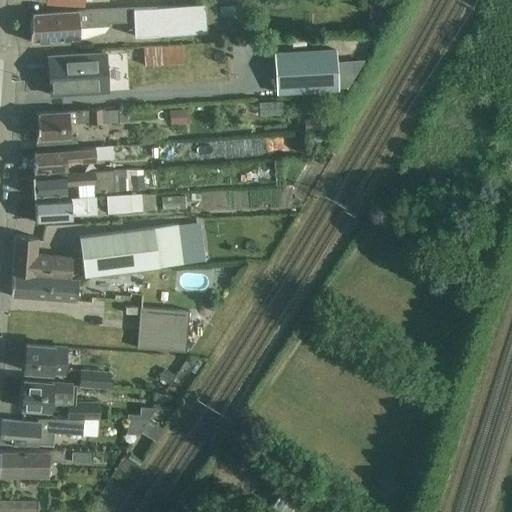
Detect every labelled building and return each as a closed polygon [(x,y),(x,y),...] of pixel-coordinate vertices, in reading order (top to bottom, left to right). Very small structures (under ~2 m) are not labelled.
[(210,0),(211,16),(234,15),(233,0),(210,0)] [(134,11),(117,11),(32,15),(30,43),(79,40),(78,28),(110,27),(110,25),(134,24),(135,38),(207,34),(206,6),(134,11)] [(366,32),(386,33),(386,13),(367,12),(366,32)] [(160,47),(124,50),(125,67),(161,66),(160,47)] [(335,50),(275,54),(278,94),(337,90),(335,50)] [(106,53),(47,56),(50,96),(108,93),(106,53)] [(118,124),(117,110),(103,111),(103,110),(89,111),(89,124),(89,126),(118,124)] [(69,112),(37,114),(34,141),(36,141),(35,152),(63,150),(64,150),(63,139),(70,139),(69,125),(89,124),(89,111),(69,112)] [(112,159),(111,149),(111,147),(63,150),(35,152),(33,153),(32,173),(66,170),(66,161),(79,160),(79,161),(112,159)] [(127,171),(104,172),(33,177),(34,197),(66,195),(66,187),(93,185),(93,193),(127,192),(127,171)] [(142,212),(141,195),(141,194),(107,197),(108,214),(142,212)] [(96,215),(95,197),(34,201),(34,223),(71,221),(71,216),(96,215)] [(179,225),(155,228),(80,238),(85,277),(184,264),(179,225)] [(36,257),(37,239),(14,237),(11,274),(70,278),(71,259),(36,257)] [(75,302),(77,279),(70,278),(11,274),(9,297),(75,302)] [(187,354),(190,313),(141,309),(138,350),(187,354)] [(25,371),(64,374),(66,348),(26,345),(25,371)] [(78,385),(108,387),(109,371),(79,369),(78,385)] [(70,401),(71,385),(24,381),(22,408),(50,410),(50,400),(70,401)] [(67,404),(67,420),(99,421),(99,405),(67,404)] [(137,414),(136,419),(146,419),(152,409),(137,408),(137,414)] [(126,419),(126,428),(128,432),(137,432),(144,421),(146,419),(136,419),(126,419)] [(53,434),(83,436),(83,422),(38,421),(38,423),(1,420),(0,433),(0,442),(52,447),(53,434)] [(63,450),(48,450),(0,450),(0,475),(47,476),(47,462),(63,462),(63,450)] [(73,453),(72,463),(90,463),(91,453),(73,453)] [(36,511),(37,502),(0,500),(0,511),(36,511)]
